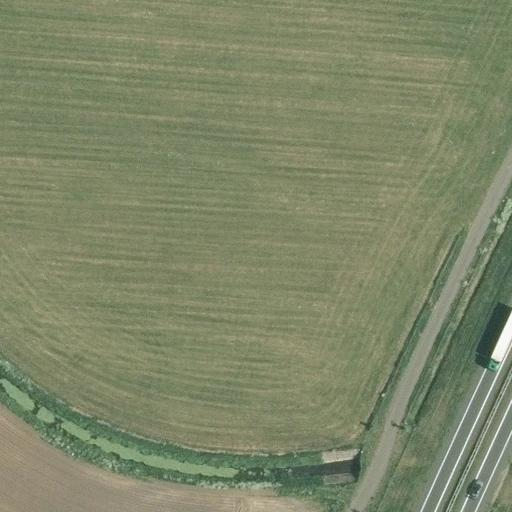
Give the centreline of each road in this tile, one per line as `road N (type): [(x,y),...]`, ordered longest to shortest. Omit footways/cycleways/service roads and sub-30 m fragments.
road 1 (unclassified): [(511,163),(352,511)]
road 2 (trunk): [(511,329),(428,511)]
